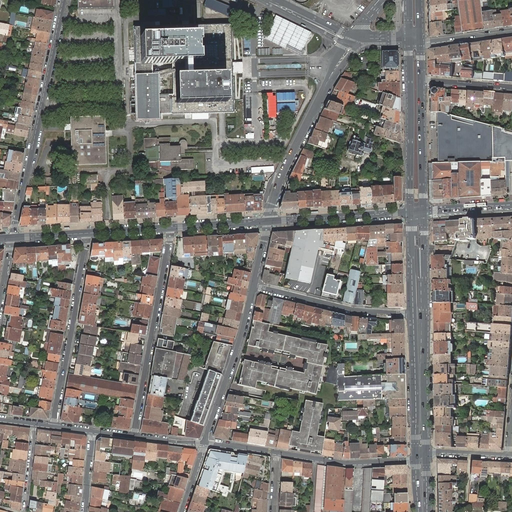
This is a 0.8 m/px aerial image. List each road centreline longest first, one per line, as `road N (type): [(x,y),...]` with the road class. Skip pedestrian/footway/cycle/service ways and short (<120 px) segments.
road 1 (residential): [(11,238),(63,0)]
road 2 (primary): [(426,454),(424,211)]
road 3 (residential): [(134,435),(168,228)]
road 4 (residential): [(354,39),(285,165),(268,221)]
road 5 (residential): [(87,233),(52,426)]
road 6 (primary): [(409,42),(409,212)]
road 7 (unknown): [(42,102),(117,95),(118,71),(48,74)]
road 8 (residential): [(204,443),(253,285)]
road 9 (residential): [(253,285),(352,310),(413,313)]
road 10 (primary): [(413,313),(416,458)]
road 11 (secondary): [(409,212),(268,221)]
road 12 (residential): [(276,452),(348,464),(416,458)]
road 13 (primary): [(424,211),(421,81)]
